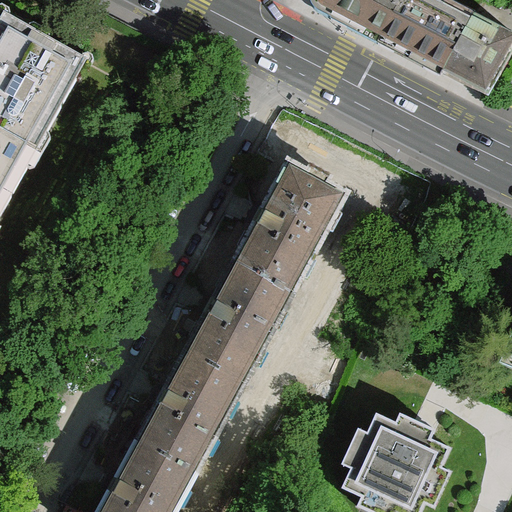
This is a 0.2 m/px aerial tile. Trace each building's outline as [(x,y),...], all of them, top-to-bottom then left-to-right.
[(314,0),(317,6),(320,10),(381,41),(403,0),(314,0)] [(403,0),(381,41),(444,74),(475,15),(448,1),(441,13),(435,9),(439,0),(403,0)] [(511,56),(511,34),(475,15),(444,74),(489,98),(511,56)] [(5,16),(0,25),(0,130),(39,152),(88,63),(5,16)] [(0,130),(0,220),(39,152),(0,130)] [(236,263),(295,295),(349,197),(290,165),(236,263)] [(187,352),(247,385),(295,295),(236,263),(187,352)] [(139,441),(198,474),(247,385),(187,352),(139,441)] [(431,511),(449,511),(479,434),(406,407),(398,427),(386,422),(372,459),(381,462),(370,490),(431,511)] [(176,511),(198,474),(139,441),(99,511),(176,511)]
